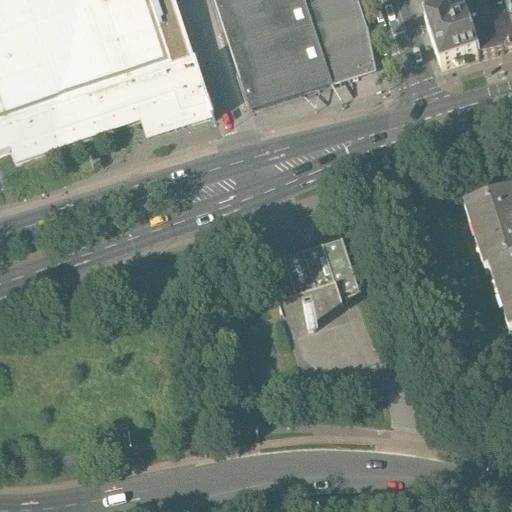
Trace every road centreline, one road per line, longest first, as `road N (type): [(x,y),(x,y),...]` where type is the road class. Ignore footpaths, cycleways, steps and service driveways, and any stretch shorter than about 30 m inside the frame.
road 1 (primary): [(57,511),(335,468),(414,474),(511,500)]
road 2 (primary): [(0,282),(431,123)]
road 3 (primary): [(426,104),(0,233)]
